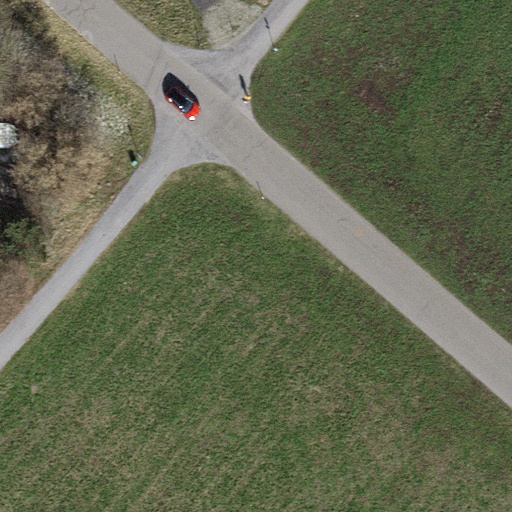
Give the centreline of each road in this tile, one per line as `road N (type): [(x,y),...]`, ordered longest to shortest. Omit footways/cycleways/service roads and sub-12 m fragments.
road 1 (track): [(76,0),(511,395)]
road 2 (track): [(0,354),(285,0)]
